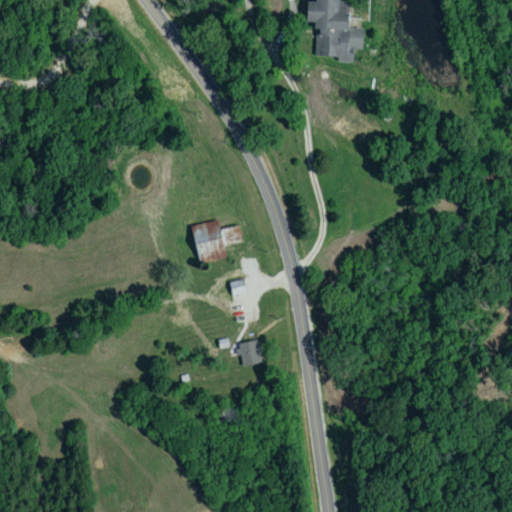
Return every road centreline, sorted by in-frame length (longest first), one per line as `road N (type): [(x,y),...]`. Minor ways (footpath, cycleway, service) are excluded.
road 1 (tertiary): [(326,511),(291,273),(270,191),(215,88),(148,0)]
road 2 (residential): [(291,273),(311,249),(319,221),(303,159),(304,109),(238,0)]
